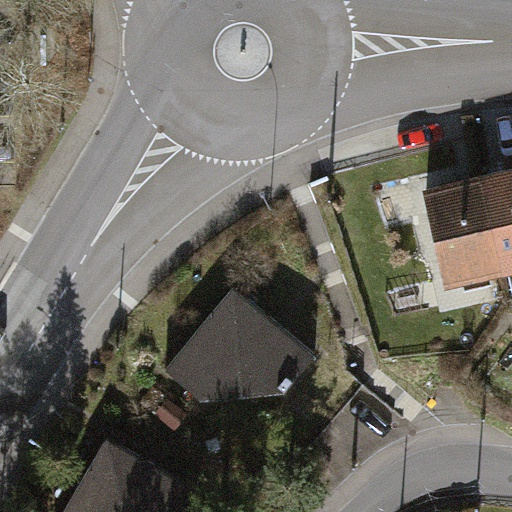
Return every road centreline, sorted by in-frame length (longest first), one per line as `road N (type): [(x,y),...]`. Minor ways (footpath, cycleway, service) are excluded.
road 1 (unclassified): [(191,120),(116,212),(0,399)]
road 2 (unclassified): [(191,120),(242,139),(297,124),(332,76),(334,46)]
road 3 (unclassified): [(511,46),(334,46)]
road 4 (residential): [(374,511),(419,477),(453,468),(511,474)]
road 5 (unclassified): [(179,0),(160,44),(162,72),(191,120)]
